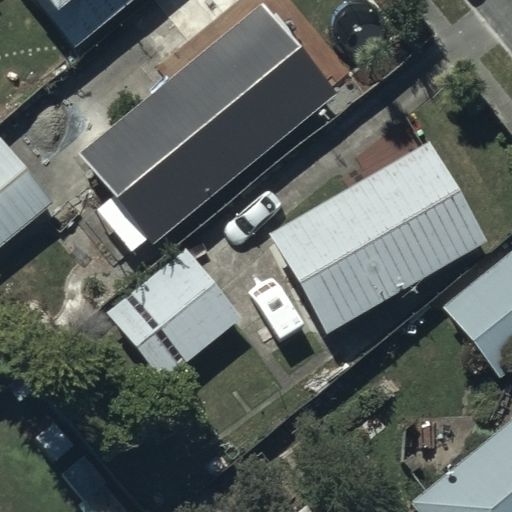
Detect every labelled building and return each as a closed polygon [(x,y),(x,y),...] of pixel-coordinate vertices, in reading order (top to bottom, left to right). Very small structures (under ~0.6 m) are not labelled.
[(125,0),(38,0),(73,44),(125,0)] [(332,108),(260,15),(73,162),(108,206),(95,216),(128,258),(142,247),(147,253),(332,108)] [(0,148),(0,251),(49,214),(0,148)] [(480,251),(426,153),(264,243),(321,345),(480,251)] [(182,256),(104,319),(160,389),(239,326),(182,256)] [(511,260),(511,258),(440,313),(497,387),(511,375),(511,260)] [(511,511),(511,415),(504,432),(407,511),(511,511)]
